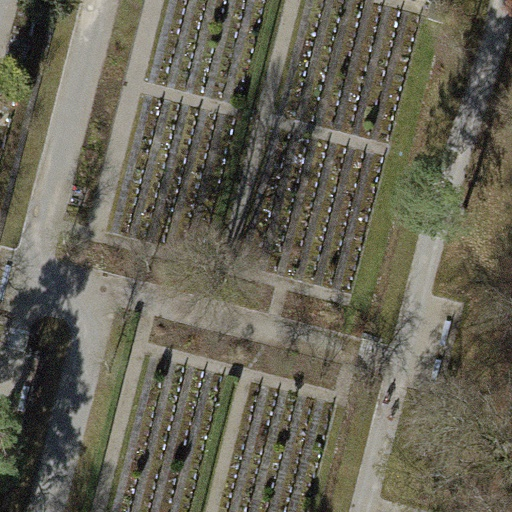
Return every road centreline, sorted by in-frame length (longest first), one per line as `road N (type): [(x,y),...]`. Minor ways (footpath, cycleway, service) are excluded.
road 1 (track): [(49,511),(103,299),(33,279),(100,0)]
road 2 (track): [(362,511),(503,0)]
